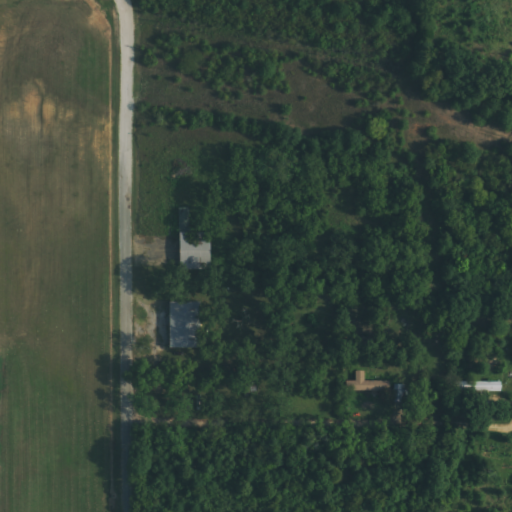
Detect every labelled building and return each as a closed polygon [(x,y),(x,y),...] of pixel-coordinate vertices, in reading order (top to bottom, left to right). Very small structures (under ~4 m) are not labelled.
[(213,270),(213,232),(191,232),(191,209),(181,209),(182,271),(213,270)] [(173,349),(203,349),(204,303),(173,303),(173,349)] [(366,371),(356,371),(356,381),(348,381),(347,391),(390,392),(390,381),(366,381),(366,371)] [(503,383),(454,382),(454,391),(503,392),(503,383)] [(405,403),(405,386),(395,385),(395,403),(405,403)]
